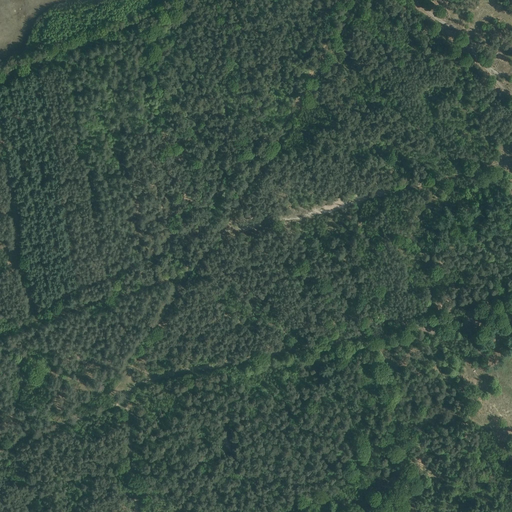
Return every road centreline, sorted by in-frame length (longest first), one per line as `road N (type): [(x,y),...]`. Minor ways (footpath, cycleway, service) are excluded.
road 1 (track): [(352,0),(214,236),(124,364),(126,387)]
road 2 (track): [(321,54),(467,173),(214,236)]
road 3 (track): [(126,387),(511,306)]
road 4 (track): [(193,262),(0,328)]
road 5 (track): [(185,0),(0,68)]
road 6 (track): [(359,200),(382,332)]
road 7 (track): [(413,0),(511,91)]
road 8 (track): [(126,387),(135,511)]
